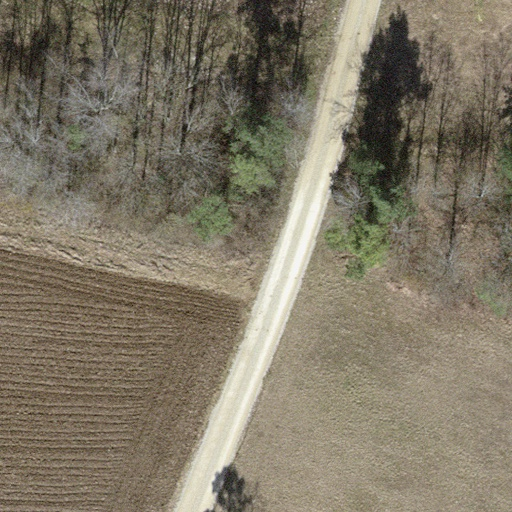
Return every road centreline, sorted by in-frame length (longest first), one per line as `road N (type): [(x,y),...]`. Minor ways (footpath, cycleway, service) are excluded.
road 1 (track): [(371,0),(291,283),(199,511)]
road 2 (track): [(0,226),(291,283)]
